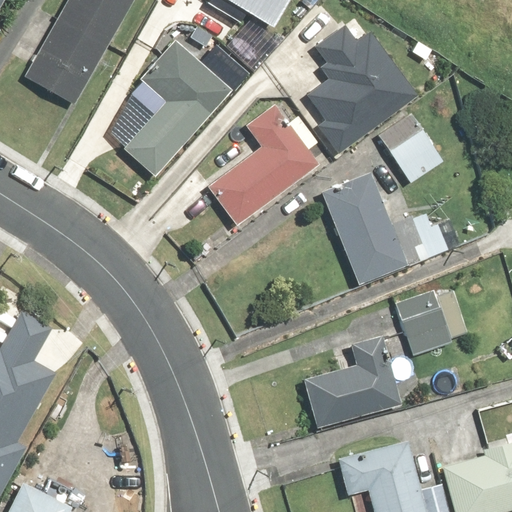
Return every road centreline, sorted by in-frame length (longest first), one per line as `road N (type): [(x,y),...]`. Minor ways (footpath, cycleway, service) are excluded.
road 1 (residential): [(0,188),(58,222),(118,276),(182,376),(196,412),(210,511)]
road 2 (unknown): [(58,222),(172,0)]
